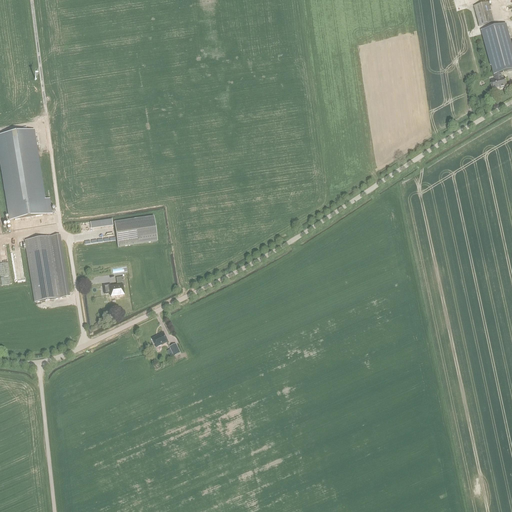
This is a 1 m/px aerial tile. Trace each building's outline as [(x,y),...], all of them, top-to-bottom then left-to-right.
[(489,3),(474,7),(479,27),(494,22),(489,3)] [(507,26),(483,32),(484,36),(495,79),(491,81),(493,89),(500,88),(500,89),(507,87),(505,77),(501,78),(500,73),(511,70),(511,45),(508,30),(507,26)] [(0,135),(0,160),(10,222),(52,215),(50,199),(44,200),(33,130),(0,135)] [(114,224),(118,249),(157,243),(154,218),(114,224)] [(51,237),(25,242),(35,303),(61,299),(51,237)] [(56,237),(51,237),(61,299),(66,298),(56,237)] [(9,262),(2,263),(4,279),(11,277),(9,262)] [(112,279),(113,285),(102,287),(104,295),(106,294),(107,298),(120,296),(118,287),(121,287),(119,278),(112,279)] [(152,340),(156,348),(167,342),(162,333),(158,335),(159,336),(152,340)] [(176,345),(169,348),(174,357),(180,354),(176,345)]
